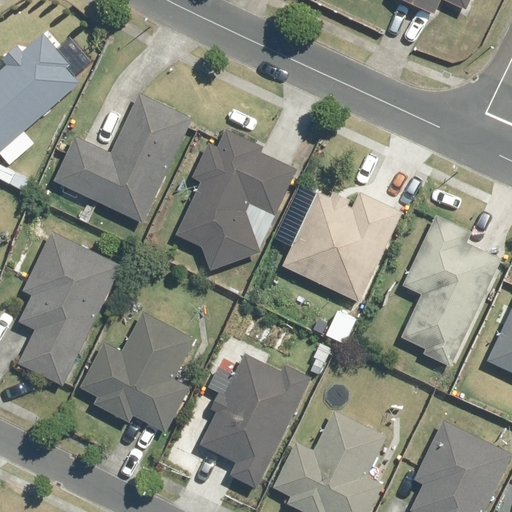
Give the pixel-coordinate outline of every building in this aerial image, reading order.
[(474,0),(439,0),(469,13),(474,0)] [(0,154),(82,84),(77,78),(81,75),(46,35),(24,53),(19,47),(2,62),(8,68),(0,74),(0,154)] [(77,138),(56,182),(145,225),(196,120),(141,95),(113,154),(77,138)] [(213,271),(261,254),(246,214),(250,205),(276,217),(298,170),(261,153),(263,148),(227,131),(179,234),(204,245),(213,271)] [(321,190),(285,266),(361,302),(397,225),(396,224),(402,211),(361,193),(356,206),(321,190)] [(503,260),(468,243),(472,233),(437,217),(404,285),(423,294),(403,339),(455,363),(503,260)] [(123,268),(54,234),(25,292),(34,297),(21,324),(37,331),(20,365),(64,387),(123,268)] [(80,392),(100,402),(151,427),(167,435),(190,389),(174,381),(195,339),(144,314),(123,356),(103,346),(80,392)] [(511,316),(491,364),(511,373),(511,316)] [(286,367),(283,373),(247,356),(203,444),(240,462),(233,475),(259,487),(312,379),(286,367)] [(367,476),(386,435),(337,412),(319,451),(298,441),(275,487),(294,496),(289,506),(303,511),(373,511),(387,485),(367,476)] [(470,433),(445,420),(415,481),(423,485),(410,511),(412,511),(485,511),(511,459),(511,452),(471,432),(470,433)]
